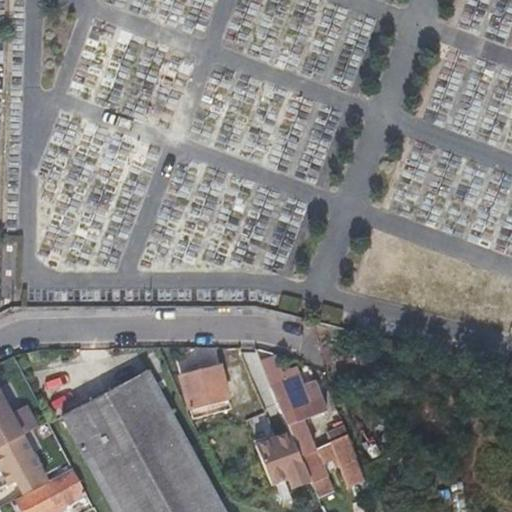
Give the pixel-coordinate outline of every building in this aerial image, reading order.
[(274,356),(259,362),(267,380),(269,385),(284,379),(274,356)] [(203,405),(228,399),(219,368),(181,376),(190,408),(203,405)] [(223,511),(146,373),(61,417),(113,511),(223,511)] [(269,385),(267,380),(248,388),(255,404),(274,397),(269,385)] [(321,396),(317,386),(298,394),(302,403),(321,396)] [(300,460),(317,453),(316,451),(303,421),(327,411),(321,396),(302,403),(298,394),(276,403),(300,460)] [(0,446),(1,447),(21,435),(37,427),(25,406),(10,414),(0,396),(0,446)] [(230,407),(228,399),(203,405),(205,412),(230,407)] [(19,481),(25,494),(47,481),(21,435),(1,447),(0,447),(0,467),(10,485),(19,481)] [(349,436),(332,442),(348,487),(365,481),(349,436)] [(300,460),(310,484),(327,477),(317,453),(300,460)] [(85,488),(73,467),(49,480),(52,484),(15,504),(19,511),(29,511),(47,503),(50,508),(85,488)]
